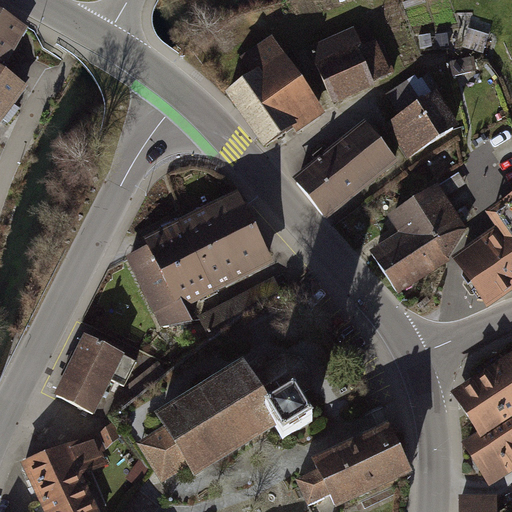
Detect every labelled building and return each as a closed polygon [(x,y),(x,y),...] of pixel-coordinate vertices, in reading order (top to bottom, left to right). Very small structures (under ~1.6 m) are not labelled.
[(0,11),(0,54),(11,60),(28,26),(0,11)] [(367,27),(311,51),(332,97),(387,73),(367,27)] [(255,72),(231,90),(273,148),(322,113),(271,41),(245,58),(255,72)] [(0,68),(0,136),(33,93),(0,68)] [(432,100),(389,128),(409,158),(452,130),(432,100)] [(366,124),(297,180),(325,215),(394,159),(366,124)] [(400,238),(373,255),(390,280),(398,292),(443,261),(463,228),(440,190),(389,221),(395,231),(400,238)] [(511,199),(489,216),(500,232),(462,259),(456,264),(458,267),(483,304),(511,284),(511,199)] [(241,201),(187,227),(216,287),(270,260),(241,201)] [(181,305),(216,287),(187,227),(127,257),(161,324),(190,320),(181,305)] [(273,278),(199,317),(210,335),(241,309),(279,289),(273,278)] [(135,363),(87,338),(57,396),(93,415),(112,380),(124,386),(135,363)] [(145,440),(138,444),(162,484),(169,480),(190,467),(196,475),(275,426),(284,441),(314,422),(299,396),(306,391),(309,376),(302,362),(286,358),(272,366),(266,356),(245,369),(244,367),(161,418),(166,427),(145,440)] [(466,449),(489,481),(511,465),(511,358),(455,397),(483,438),(466,449)] [(36,489),(40,499),(83,481),(80,472),(106,462),(102,451),(119,437),(113,424),(98,436),(25,464),(36,489)] [(320,475),(300,485),(310,506),(331,496),(336,507),(410,472),(390,431),(316,465),(320,475)] [(149,470),(139,463),(128,479),(137,486),(149,470)] [(96,511),(83,481),(40,499),(44,507),(45,511),(96,511)] [(460,499),(460,511),(493,511),(494,499),(460,499)]
